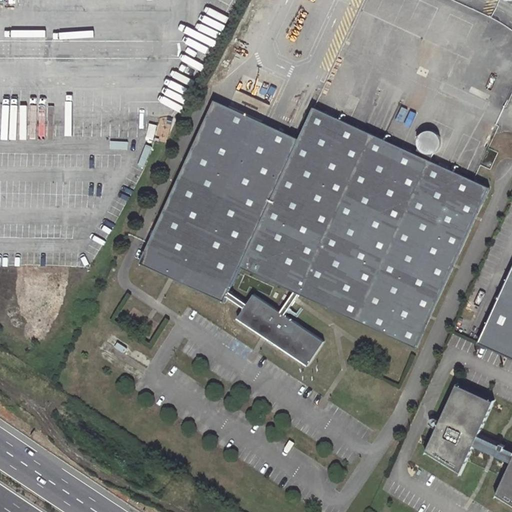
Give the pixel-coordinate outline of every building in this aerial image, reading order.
[(300,137),(216,98),(140,260),(225,299),(227,294),(230,290),(241,265),(295,290),(299,292),(416,346),(489,187),(314,105),(300,137)] [(445,143),(431,129),(418,142),(432,156),(445,143)] [(511,268),(478,341),(511,357),(511,268)] [(230,290),(227,294),(244,306),(237,316),(307,364),(324,340),(285,313),(299,292),(295,290),(281,310),(254,292),(247,302),(230,290)] [(435,427),(424,449),(459,471),(471,443),(474,437),(491,400),(455,383),(438,420),(435,427)] [(429,424),(435,427),(438,420),(432,417),(431,417),(430,417),(429,418),(428,419),(427,420),(427,421),(427,422),(428,423),(429,424)] [(474,437),(471,443),(508,461),(511,454),(500,449),(496,447),(474,437)] [(511,452),(511,454),(508,461),(493,492),(511,504),(511,452)]
